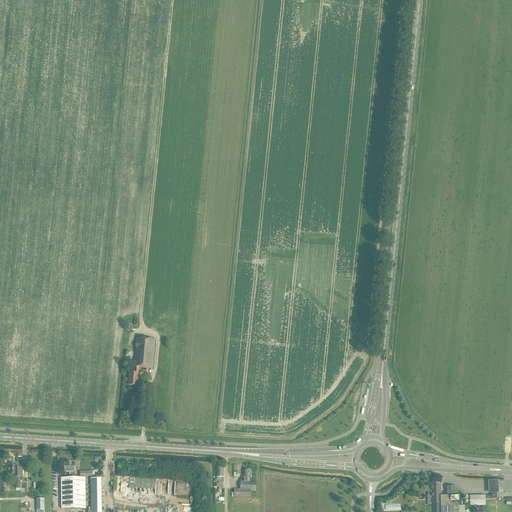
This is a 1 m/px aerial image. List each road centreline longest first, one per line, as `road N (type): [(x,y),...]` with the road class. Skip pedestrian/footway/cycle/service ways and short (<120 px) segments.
road 1 (primary): [(382,364),(419,0)]
road 2 (primary): [(0,436),(228,451)]
road 3 (secondary): [(387,475),(398,467),(509,470)]
